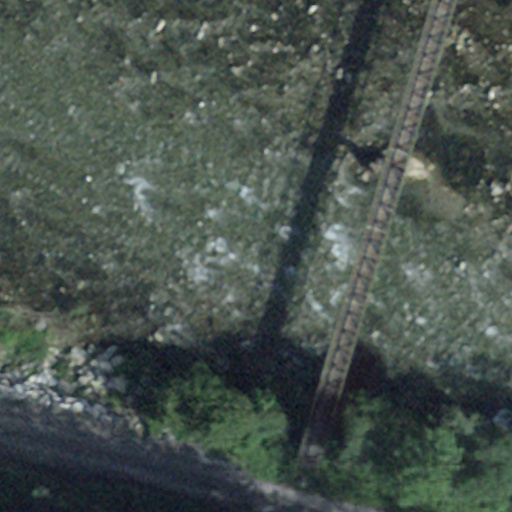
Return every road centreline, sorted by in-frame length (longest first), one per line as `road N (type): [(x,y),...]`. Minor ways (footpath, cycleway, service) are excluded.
road 1 (track): [(445,0),(297,495)]
road 2 (track): [(0,437),(361,511)]
